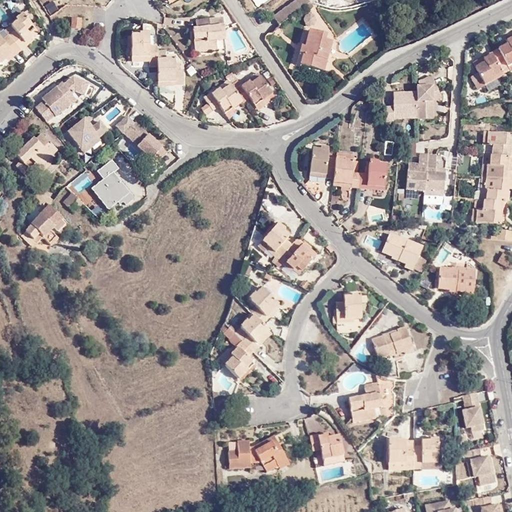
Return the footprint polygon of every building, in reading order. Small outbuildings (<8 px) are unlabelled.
[(50,12),(57,7),(52,0),(49,0),(44,3),(50,12)] [(290,0),(274,12),(280,20),(306,0),(290,0)] [(311,10),(306,11),(305,14),(305,19),(307,20),(310,21),(315,20),(316,17),(315,13),(314,11),(311,10)] [(71,26),(81,26),(81,14),(71,14),(71,26)] [(24,42),(26,40),(33,37),(19,15),(14,18),(16,23),(8,27),(10,30),(2,35),(10,46),(22,39),(24,42)] [(195,52),(218,49),(217,40),(225,39),(223,16),(208,18),(209,26),(197,27),(193,28),(195,52)] [(168,17),(166,24),(175,27),(177,19),(168,17)] [(16,23),(14,18),(6,23),(8,27),(16,23)] [(209,26),(208,18),(196,19),(197,27),(209,26)] [(6,23),(0,26),(0,31),(2,35),(10,30),(8,27),(6,23)] [(311,26),(307,41),(304,50),(302,59),(326,66),(333,38),(326,36),(327,30),(311,26)] [(152,65),(158,65),(159,57),(158,49),(158,43),(152,43),(152,32),(142,32),(142,35),(132,35),(132,55),(151,55),(151,59),(152,65)] [(0,56),(5,53),(4,50),(10,46),(2,35),(0,35),(0,56)] [(10,46),(13,52),(28,44),(26,40),(24,42),(22,39),(10,46)] [(507,49),(497,54),(504,67),(508,73),(509,75),(511,72),(511,41),(506,45),(507,49)] [(0,59),(4,57),(13,52),(10,46),(4,50),(5,53),(0,56),(0,59)] [(159,57),(168,57),(168,48),(158,49),(159,57)] [(504,67),(497,54),(490,58),(491,59),(482,65),(483,65),(474,70),(478,76),(485,89),(492,85),(496,90),(499,88),(501,81),(499,78),(501,78),(497,71),(504,67)] [(158,65),(159,80),(177,80),(177,83),(186,83),(185,68),(178,67),(177,57),(168,57),(159,57),(158,65)] [(508,73),(504,67),(497,71),(501,78),(508,73)] [(252,82),(264,73),(261,68),(248,77),(252,82)] [(233,82),(236,86),(243,81),(236,71),(228,76),(230,78),(233,82)] [(236,86),(245,99),(252,94),(255,98),(263,93),(267,97),(276,89),(264,73),(252,82),(248,77),(243,81),(236,86)] [(393,106),(385,106),(385,120),(393,119),(393,116),(418,117),(418,119),(432,118),(432,100),(436,100),(441,97),(430,75),(416,83),(417,91),(393,91),(393,106)] [(485,89),(478,76),(470,80),(478,92),(485,89)] [(221,85),(224,89),(233,82),(230,78),(221,85)] [(41,101),(32,107),(43,121),(68,106),(64,101),(73,95),(72,94),(75,93),(82,96),(85,85),(73,79),(57,90),(55,87),(39,98),(41,101)] [(236,106),(245,99),(236,86),(233,82),(224,89),(221,85),(221,83),(205,95),(211,103),(205,108),(210,116),(223,107),(227,112),(236,106)] [(89,85),(84,97),(90,99),(94,87),(89,85)] [(492,85),(485,89),(487,94),(496,90),(492,85)] [(263,93),(255,98),(264,109),(282,96),(276,89),(267,97),(263,93)] [(76,101),(73,95),(64,101),(68,106),(76,101)] [(240,112),(236,106),(227,112),(231,118),(240,112)] [(133,123),(134,122),(127,115),(116,124),(123,132),(133,123)] [(89,142),(97,136),(107,128),(99,120),(92,126),(85,118),(68,131),(85,150),(92,145),(89,142)] [(63,122),(57,126),(62,131),(67,127),(63,122)] [(161,148),(147,135),(133,123),(123,132),(121,133),(136,147),(150,159),(151,159),(161,148)] [(49,153),(54,148),(40,134),(35,139),(33,137),(14,154),(20,160),(15,165),(24,175),(36,165),(38,167),(51,155),(49,153)] [(100,140),(97,136),(89,142),(92,145),(100,140)] [(507,193),(510,193),(511,192),(511,175),(511,164),(511,138),(484,137),(484,149),(494,149),(494,160),(492,160),(492,172),(489,172),(487,195),(489,195),(489,206),(486,206),(485,214),(481,214),(480,214),(480,228),(503,229),(504,215),(505,207),(506,207),(507,193)] [(166,153),(161,148),(151,159),(155,164),(166,153)] [(333,162),(334,160),(325,159),(326,150),(310,149),(308,173),(325,174),(325,179),(331,180),(333,162)] [(437,154),(419,153),(419,164),(409,163),(405,188),(424,190),(423,195),(443,196),(446,169),(435,168),(437,154)] [(492,172),(492,160),(485,159),(484,172),(482,195),(481,206),(481,214),(485,214),(486,206),(489,206),(489,195),(487,195),(489,172),(492,172)] [(357,190),(359,174),(349,174),(350,161),(341,161),(341,163),(333,162),(331,180),(331,183),(349,185),(349,190),(357,190)] [(368,175),(359,174),(357,190),(367,191),(367,187),(384,187),(385,187),(386,167),(379,166),(379,163),(369,163),(368,175)] [(55,185),(62,176),(54,169),(47,178),(55,185)] [(107,171),(99,177),(103,182),(91,192),(107,210),(116,203),(121,210),(132,201),(107,171)] [(37,186),(28,194),(40,207),(42,205),(49,198),(37,186)] [(82,204),(72,193),(63,202),(73,212),(82,204)] [(49,198),(42,205),(47,209),(48,208),(53,203),(49,198)] [(48,208),(47,209),(26,230),(37,242),(41,238),(48,244),(54,238),(48,231),(51,228),(59,221),(48,208)] [(65,227),(59,221),(51,228),(57,234),(65,227)] [(279,258),(289,247),(284,242),(288,238),(283,233),(284,232),(277,226),(260,244),(267,251),(266,251),(271,257),(275,253),(279,258)] [(37,242),(26,230),(20,235),(32,247),(37,242)] [(498,244),(511,246),(511,235),(500,234),(498,244)] [(401,259),(399,264),(408,266),(406,270),(413,273),(423,250),(402,241),(401,242),(391,238),(383,255),(394,259),(395,257),(401,259)] [(301,246),(295,240),(289,247),(279,258),(276,261),(272,266),(277,271),(280,268),(284,270),(287,268),(297,278),(315,260),(308,253),(310,250),(304,244),(301,246)] [(267,251),(260,244),(256,249),(261,256),(266,251),(267,251)] [(511,262),(501,257),(496,267),(506,272),(511,262)] [(464,297),(474,297),(475,276),(440,274),(439,294),(451,294),(451,291),(458,291),(458,297),(464,297)] [(301,289),(309,293),(312,290),(305,284),(301,289)] [(258,310),(252,316),(262,327),(269,320),(267,317),(279,306),(264,292),(260,295),(257,295),(249,302),(258,310)] [(360,298),(350,298),(350,303),(342,303),(342,307),(335,308),(335,320),(343,320),(343,323),(360,322),(360,298)] [(396,314),(377,318),(379,332),(399,328),(396,314)] [(262,327),(252,316),(247,320),(245,318),(237,326),(247,337),(243,341),(253,350),(258,346),(255,343),(266,332),(262,327)] [(243,341),(227,326),(222,331),(226,337),(226,338),(233,346),(235,344),(239,349),(230,356),(231,357),(224,365),(222,366),(238,380),(245,372),(241,369),(249,360),(246,357),(253,350),(243,341)] [(396,355),(397,359),(403,357),(404,359),(413,357),(406,333),(384,338),(385,340),(372,344),(377,362),(390,359),(389,357),(396,355)] [(235,344),(233,346),(226,352),(230,356),(239,349),(235,344)] [(230,356),(226,352),(219,360),(224,365),(231,357),(230,356)] [(253,364),(249,360),(241,369),(245,372),(253,364)] [(378,385),(364,388),(366,398),(349,401),(353,424),(377,421),(375,411),(383,410),(378,385)] [(383,395),(384,410),(394,409),(393,394),(383,395)] [(478,396),(464,396),(467,413),(465,414),(469,431),(473,430),(474,435),(485,433),(478,396)] [(272,437),(269,438),(270,473),(280,468),(277,465),(286,460),(272,437)] [(318,437),(309,438),(309,454),(317,453),(317,463),(339,462),(338,442),(326,442),(326,439),(318,439),(318,437)] [(270,473),(269,438),(258,444),(260,448),(254,452),(252,448),(249,450),(248,442),(237,444),(238,453),(228,454),(229,465),(242,465),(246,469),(251,469),(250,465),(261,463),(267,475),(270,473)] [(406,472),(406,470),(413,471),(414,449),(414,443),(399,443),(399,440),(389,440),(389,472),(406,472)] [(414,449),(413,471),(424,471),(438,471),(438,441),(430,441),(430,443),(414,443),(414,449)] [(238,453),(237,444),(227,445),(228,454),(238,453)] [(489,470),(492,469),(490,460),(482,462),(480,452),(465,455),(467,465),(471,465),(474,481),(479,481),(481,490),(496,487),(493,477),(490,478),(489,470)] [(309,454),(309,470),(339,469),(339,462),(317,463),(317,453),(309,454)] [(289,466),(286,460),(277,465),(280,468),(282,472),(289,466)] [(494,511),(492,501),(476,504),(477,511),(502,511),(502,510),(494,511)]
